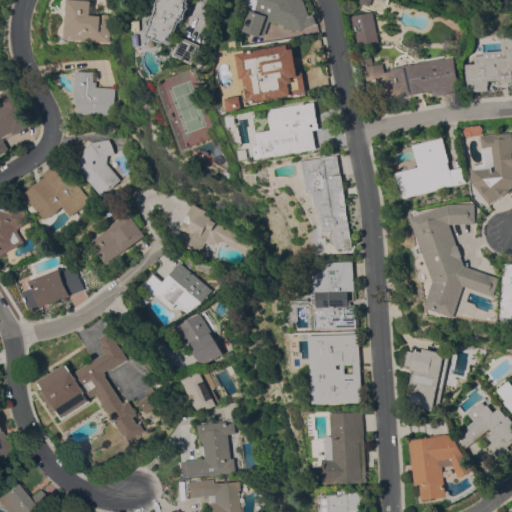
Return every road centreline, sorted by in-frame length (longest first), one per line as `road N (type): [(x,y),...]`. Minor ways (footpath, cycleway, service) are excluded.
road 1 (residential): [(388,511),(381,219),(342,0)]
road 2 (residential): [(131,491),(92,498),(39,458),(21,420),(0,328)]
road 3 (residential): [(0,178),(45,148),(52,129),(23,40),(28,0)]
road 4 (residential): [(2,335),(52,327),(91,307),(143,265),(158,240)]
road 5 (residential): [(511,103),(368,131)]
